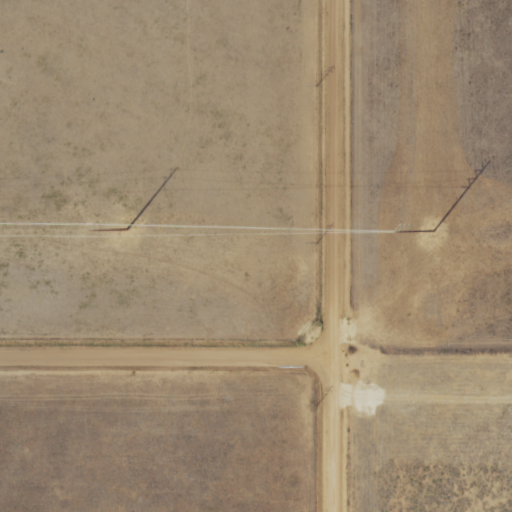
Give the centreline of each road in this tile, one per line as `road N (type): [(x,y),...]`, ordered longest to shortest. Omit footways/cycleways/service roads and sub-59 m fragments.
road 1 (residential): [(333,511),(336,0)]
road 2 (residential): [(0,357),(333,359)]
